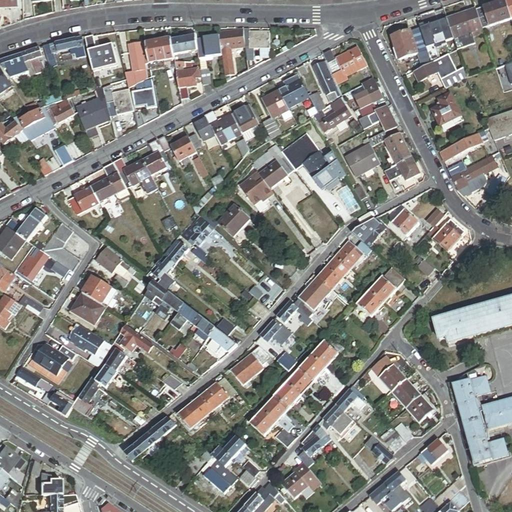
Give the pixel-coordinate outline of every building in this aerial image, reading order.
[(21,0),(1,0),(1,9),(22,8),(21,0)] [(491,27),(511,20),(511,18),(506,1),(500,3),(485,8),(491,27)] [(483,30),(491,27),(485,8),(477,11),(483,30)] [(483,30),(477,11),(465,15),(472,35),(484,31),(483,30)] [(454,41),(472,35),(465,15),(448,20),(454,41)] [(454,41),(448,20),(430,26),(437,46),(454,41)] [(243,34),(242,30),(233,32),(233,33),(236,49),(245,48),(243,34)] [(428,52),(421,30),(412,33),(419,55),(428,52)] [(268,49),(268,32),(249,32),(248,34),(243,34),(245,48),(246,61),(247,69),(254,65),(252,60),(252,49),(268,49)] [(233,33),(228,34),(230,50),(236,49),(233,33)] [(419,55),(412,33),(393,39),(401,61),(419,55)] [(228,34),(218,35),(219,37),(221,51),(222,55),(231,54),(230,50),(228,34)] [(473,39),(472,35),(454,41),(458,51),(475,45),(473,39)] [(196,41),(195,37),(172,41),(174,55),(197,51),(196,41)] [(222,57),(221,51),(219,37),(213,38),(210,39),(196,41),(197,51),(199,60),(222,57)] [(97,51),(94,38),(85,39),(91,64),(99,63),(100,68),(110,67),(110,68),(112,69),(116,69),(118,66),(113,47),(97,51)] [(84,49),(82,40),(57,45),(59,52),(59,53),(59,54),(70,52),(84,49)] [(174,61),(171,40),(146,43),(149,64),(162,63),(174,61)] [(150,72),(149,64),(149,65),(145,44),(130,46),(135,72),(137,85),(152,78),(150,72)] [(57,45),(44,48),(46,55),(59,52),(57,45)] [(338,59),(344,71),(347,77),(368,66),(359,48),(338,59)] [(42,59),(39,49),(22,55),(25,65),(31,63),(38,60),(42,59)] [(86,58),(84,49),(70,52),(71,56),(75,56),(76,61),(86,58)] [(337,59),(333,50),(324,55),(327,63),(328,64),(337,59)] [(59,53),(59,52),(46,55),(50,69),(57,67),(54,55),(59,53)] [(424,69),(433,64),(428,52),(419,55),(424,69)] [(231,54),(222,55),(225,76),(234,75),(231,54)] [(25,65),(22,55),(5,61),(8,70),(25,65)] [(462,82),(467,79),(464,70),(458,73),(450,56),(433,64),(438,74),(445,90),(462,82)] [(338,59),(337,59),(328,64),(333,76),(344,71),(338,59)] [(39,64),(38,60),(31,63),(36,76),(46,72),(43,63),(39,64)] [(163,70),(162,63),(149,64),(150,72),(163,70)] [(185,68),(184,63),(174,63),(176,73),(180,72),(179,70),(183,69),(185,68)] [(328,64),(327,63),(315,68),(330,102),(342,96),(338,86),(333,76),(328,64)] [(438,74),(433,64),(424,69),(414,73),(420,83),(438,74)] [(29,72),(25,65),(8,70),(10,76),(13,78),(29,72)] [(0,96),(12,87),(0,67),(0,96)] [(198,69),(180,72),(176,73),(179,89),(187,88),(197,87),(196,84),(199,83),(199,81),(196,81),(195,79),(199,79),(198,69)] [(200,70),(202,85),(210,84),(208,69),(206,69),(200,70)] [(347,77),(344,71),(333,76),(338,86),(349,80),(347,77)] [(137,85),(135,72),(125,74),(128,90),(137,85)] [(289,109),(310,98),(309,95),(302,80),(300,81),(280,92),(289,109)] [(385,102),(374,81),(364,87),(368,95),(374,108),(375,107),(379,105),(383,103),(385,102)] [(136,87),(137,92),(146,91),(145,83),(136,87)] [(187,88),(179,89),(180,101),(189,99),(187,88)] [(104,95),(103,89),(96,91),(99,99),(105,97),(104,95)] [(129,94),(128,90),(112,95),(112,92),(105,95),(104,95),(105,97),(106,104),(114,103),(117,116),(133,112),(132,106),(129,94)] [(137,92),(132,93),(134,105),(135,108),(146,106),(147,109),(156,108),(152,90),(146,91),(137,92)] [(80,91),(66,96),(68,100),(72,99),(81,96),(80,91)] [(289,110),(289,109),(280,92),(270,96),(280,115),(289,110)] [(317,113),(326,109),(318,93),(312,97),(310,98),(317,113)] [(52,97),(43,101),(44,103),(48,101),(49,104),(52,103),(52,106),(62,102),(60,95),(52,97)] [(374,108),(368,95),(356,101),(362,114),(374,108)] [(443,107),(440,108),(434,111),(441,127),(462,117),(452,95),(440,100),(442,104),(443,107)] [(273,118),(280,115),(270,96),(264,99),(273,118)] [(105,97),(99,99),(76,109),(78,114),(88,139),(98,134),(95,127),(94,124),(107,118),(108,122),(110,122),(106,104),(105,97)] [(76,109),(72,99),(68,100),(62,102),(52,106),(46,108),(47,110),(45,111),(49,118),(52,125),(53,127),(58,125),(53,116),(50,111),(57,108),(67,102),(70,107),(74,116),(78,114),(76,109)] [(344,106),(341,101),(332,107),(336,114),(346,108),(344,106)] [(60,113),(70,107),(67,102),(57,108),(60,113)] [(30,114),(38,111),(37,109),(38,108),(37,106),(36,105),(27,109),(30,114)] [(58,125),(74,116),(70,107),(60,113),(53,116),(58,125)] [(378,113),(375,107),(374,108),(362,114),(362,115),(361,115),(363,120),(369,117),(378,113)] [(53,116),(60,113),(57,108),(50,111),(53,116)] [(243,111),(252,130),(258,127),(248,108),(243,111)] [(346,108),(336,114),(326,121),(320,125),(325,134),(352,117),(346,108)] [(397,128),(387,108),(378,113),(382,122),(387,133),(397,128)] [(49,118),(45,111),(43,109),(40,111),(45,120),(49,118)] [(20,122),(40,111),(40,110),(38,111),(30,114),(14,120),(17,124),(23,132),(25,131),(20,122)] [(511,130),(511,110),(485,120),(489,130),(492,137),(511,130)] [(45,120),(40,111),(20,122),(25,131),(26,130),(44,121),(45,120)] [(243,111),(233,115),(243,134),(251,130),(252,130),(243,111)] [(137,129),(144,125),(141,112),(133,114),(137,129)] [(218,123),(212,112),(206,115),(211,126),(211,127),(214,134),(216,137),(220,146),(243,134),(233,115),(218,123)] [(326,117),(323,112),(318,115),(315,117),(317,122),(323,118),(324,119),(326,117)] [(373,126),(382,122),(378,113),(369,117),(373,126)] [(363,120),(362,121),(367,129),(373,126),(369,117),(363,120)] [(44,121),(48,127),(52,125),(49,118),(45,120),(44,121)] [(95,127),(108,122),(107,118),(94,124),(95,127)] [(272,140),(282,135),(273,118),(264,123),(272,140)] [(211,127),(207,119),(196,125),(200,134),(205,131),(208,137),(214,134),(211,127)] [(17,124),(14,120),(1,125),(2,127),(6,132),(17,124)] [(48,127),(44,121),(26,130),(32,137),(29,140),(31,142),(50,132),(48,127)] [(23,132),(17,124),(6,132),(0,137),(0,141),(5,148),(16,139),(23,133),(24,133),(23,132)] [(52,134),(56,131),(53,127),(52,125),(48,127),(50,132),(52,134)] [(24,133),(29,140),(32,137),(26,130),(25,131),(23,132),(24,133)] [(245,140),(246,141),(251,139),(253,135),(252,134),(251,130),(243,134),(245,140)] [(511,130),(492,137),(493,139),(494,141),(511,134),(511,130)] [(204,143),(216,137),(214,134),(208,137),(205,131),(200,134),(204,143)] [(444,163),(490,141),(486,132),(440,154),(444,163)] [(29,141),(23,133),(16,139),(22,146),(29,141)] [(373,148),(388,141),(389,140),(386,133),(370,141),(371,145),(373,148)] [(189,139),(195,150),(202,146),(196,135),(189,139)] [(308,135),(282,153),(296,172),(304,166),(321,153),(308,135)] [(408,151),(400,135),(389,140),(388,141),(396,157),(408,151)] [(171,149),(165,137),(158,140),(164,151),(164,153),(171,149)] [(189,139),(172,148),(179,163),(197,153),(195,150),(189,139)] [(164,151),(158,140),(149,145),(155,156),(161,152),(161,153),(164,151)] [(241,150),(249,147),(246,141),(245,140),(237,144),(245,159),(249,154),(244,156),(241,150)] [(367,147),(345,158),(355,177),(381,164),(373,148),(371,145),(367,147)] [(65,146),(55,152),(63,167),(74,162),(65,146)] [(249,154),(251,152),(249,147),(241,150),(244,156),(249,154)] [(408,151),(396,157),(400,166),(412,159),(408,151)] [(169,168),(167,162),(161,153),(161,152),(155,156),(144,161),(152,177),(169,168)] [(268,153),(254,164),(258,169),(272,158),(268,153)] [(304,166),(315,181),(332,168),(327,161),(326,160),(321,153),(304,166)] [(332,168),(339,164),(334,155),(327,161),(332,168)] [(54,172),(60,169),(59,167),(53,158),(47,163),(54,172)] [(203,179),(209,176),(199,158),(194,161),(203,179)] [(498,169),(493,158),(479,165),(485,176),(498,169)] [(123,159),(114,163),(120,174),(125,171),(128,169),(123,159)] [(420,176),(412,159),(400,166),(398,167),(403,177),(406,183),(420,176)] [(47,176),(54,172),(47,163),(45,161),(39,165),(47,176)] [(152,177),(144,161),(128,169),(125,171),(133,187),(142,182),(152,177)] [(120,174),(114,163),(104,168),(110,179),(116,176),(123,188),(116,192),(118,194),(116,195),(118,199),(122,201),(132,196),(128,189),(120,174)] [(284,180),(287,178),(288,178),(277,163),(261,176),(271,190),(284,180)] [(452,179),(467,171),(463,163),(448,171),(452,179)] [(341,181),(347,177),(339,164),(332,168),(315,181),(321,190),(339,178),(341,181)] [(467,171),(452,179),(451,179),(458,192),(469,187),(468,185),(485,176),(479,165),(467,171)] [(390,183),(403,177),(398,167),(385,173),(390,183)] [(128,189),(133,187),(125,171),(120,174),(128,189)] [(274,194),(271,190),(261,176),(259,173),(241,187),(255,206),(261,214),(268,209),(264,203),(268,200),(268,199),(274,194)] [(110,179),(116,192),(123,188),(116,176),(110,179)] [(469,187),(458,192),(460,195),(463,199),(484,188),(487,184),(485,176),(468,185),(469,187)] [(496,179),(485,192),(493,198),(507,181),(501,176),(498,180),(496,179)] [(158,189),(152,177),(142,182),(148,194),(158,189)] [(215,188),(224,183),(220,177),(211,181),(215,188)] [(110,179),(92,188),(100,204),(116,195),(118,194),(116,192),(110,179)] [(355,191),(361,201),(367,198),(361,187),(355,191)] [(100,204),(92,188),(76,197),(81,206),(83,210),(84,212),(100,204)] [(212,196),(210,192),(194,209),(197,215),(212,196)] [(81,206),(76,197),(69,200),(74,210),(81,206)] [(416,198),(408,203),(413,208),(407,213),(409,214),(420,205),(416,198)] [(408,203),(396,209),(401,213),(404,210),(406,212),(407,213),(413,208),(408,203)] [(234,206),(218,224),(234,238),(250,219),(234,206)] [(30,242),(48,217),(37,210),(25,227),(20,235),(30,242)] [(391,225),(388,228),(404,242),(407,238),(394,226),(406,212),(404,210),(401,213),(391,225)] [(409,214),(407,213),(406,212),(394,226),(407,238),(414,231),(418,226),(420,224),(409,214)] [(386,214),(378,219),(388,228),(391,225),(385,219),(388,217),(386,214)] [(12,218),(7,226),(11,228),(20,235),(25,227),(12,218)] [(206,223),(200,218),(195,224),(199,228),(201,229),(206,223)] [(388,228),(378,219),(357,230),(361,234),(373,245),(388,228)] [(458,226),(454,222),(450,227),(454,231),(458,226)] [(75,231),(64,223),(60,229),(71,237),(75,231)] [(199,248),(214,230),(206,223),(201,229),(197,234),(194,238),(191,241),(199,248)] [(199,228),(195,224),(188,233),(194,238),(197,234),(195,233),(194,232),(194,231),(194,230),(194,229),(195,228),(196,228),(196,227),(197,227),(198,227),(199,228)] [(448,225),(441,232),(434,241),(449,254),(463,238),(454,231),(450,227),(448,225)] [(423,230),(418,226),(414,231),(419,235),(423,230)] [(467,234),(458,226),(454,231),(463,238),(467,234)] [(0,251),(15,262),(30,242),(20,235),(11,228),(0,244),(0,251)] [(441,232),(436,228),(429,236),(434,240),(441,232)] [(71,237),(60,229),(56,235),(67,243),(71,237)] [(361,234),(357,230),(352,233),(358,238),(361,234)] [(184,238),(190,242),(191,241),(194,238),(188,233),(184,238)] [(56,235),(52,240),(64,248),(67,243),(56,235)] [(64,248),(52,240),(44,252),(51,257),(55,260),(64,248)] [(181,244),(177,240),(164,257),(168,260),(181,244)] [(202,251),(199,248),(191,241),(190,242),(189,243),(195,249),(200,253),(202,251)] [(351,270),(365,255),(358,249),(350,242),(337,257),(351,270)] [(358,249),(365,255),(370,249),(363,243),(358,249)] [(188,250),(181,244),(168,260),(175,266),(188,250)] [(51,257),(44,252),(37,247),(31,256),(37,259),(45,265),(51,257)] [(70,253),(64,248),(55,260),(60,263),(62,264),(70,253)] [(206,265),(209,260),(200,253),(195,249),(194,250),(199,254),(197,257),(206,265)] [(123,263),(107,250),(97,262),(110,272),(113,275),(116,271),(123,263)] [(68,268),(76,257),(70,253),(62,264),(68,268)] [(37,259),(31,256),(21,270),(27,274),(37,259)] [(74,273),(82,261),(76,257),(68,268),(70,270),(74,273)] [(168,260),(164,257),(151,273),(162,282),(167,276),(170,273),(175,266),(168,260)] [(351,270),(337,257),(330,266),(332,267),(345,278),(346,276),(351,270)] [(34,282),(45,265),(37,259),(27,274),(25,276),(34,282)] [(435,270),(425,261),(419,268),(429,277),(435,270)] [(64,278),(70,270),(68,268),(62,264),(60,263),(54,271),(64,278)] [(136,273),(123,263),(116,271),(124,278),(129,272),(133,276),(136,273)] [(17,277),(4,268),(1,266),(0,268),(0,286),(7,292),(17,277)] [(332,267),(330,266),(318,278),(333,291),(345,278),(332,267)] [(398,291),(406,281),(392,269),(384,278),(398,291)] [(162,282),(151,273),(147,277),(154,283),(159,287),(160,285),(162,282)] [(118,276),(114,282),(124,290),(129,283),(118,276)] [(175,283),(167,276),(162,282),(160,285),(169,291),(175,283)] [(93,277),(83,293),(84,293),(102,305),(112,289),(93,277)] [(274,292),(279,287),(268,277),(264,282),(274,292)] [(333,291),(318,278),(295,305),(299,310),(305,315),(309,318),(333,291)] [(398,291),(384,278),(371,292),(385,305),(398,291)] [(159,287),(154,283),(148,292),(164,303),(170,295),(167,293),(159,287)] [(160,285),(159,287),(167,293),(169,291),(160,285)] [(106,308),(108,309),(118,292),(112,289),(102,305),(106,308)] [(164,303),(148,292),(143,300),(155,309),(157,306),(160,308),(164,303)] [(385,305),(371,292),(359,306),(373,319),(385,305)] [(95,326),(106,308),(102,305),(84,293),(73,312),(95,326)] [(170,295),(164,303),(164,304),(172,310),(179,315),(185,307),(170,295)] [(22,306),(20,305),(5,296),(3,300),(17,308),(13,314),(12,316),(15,318),(22,306)] [(22,306),(39,317),(44,308),(25,296),(20,305),(22,306)] [(511,298),(435,320),(440,340),(448,338),(450,344),(511,326),(511,298)] [(17,308),(3,300),(0,304),(0,305),(13,314),(17,308)] [(295,305),(291,302),(277,318),(286,325),(297,312),(299,310),(295,305)] [(172,310),(164,304),(156,315),(166,323),(170,317),(168,315),(172,310)] [(8,322),(12,316),(13,314),(0,305),(0,327),(6,331),(11,323),(8,322)] [(366,326),(373,319),(359,306),(352,313),(366,326)] [(194,327),(200,319),(185,307),(179,315),(187,322),(194,327)] [(187,322),(179,315),(172,325),(180,331),(187,322)] [(314,322),(309,318),(305,315),(303,317),(300,321),(308,328),(314,322)] [(210,339),(216,331),(215,330),(200,319),(194,327),(200,332),(210,339)] [(285,327),(276,319),(274,321),(283,329),(285,327)] [(138,325),(131,320),(126,326),(133,331),(134,332),(138,325)] [(235,329),(223,320),(215,330),(216,331),(227,339),(235,329)] [(283,329),(274,321),(261,337),(269,344),(276,336),(281,331),(283,329)] [(81,327),(76,324),(70,333),(71,338),(70,339),(72,340),(81,327)] [(133,331),(126,326),(121,334),(124,336),(127,338),(133,331)] [(96,357),(105,343),(81,327),(72,340),(71,342),(77,346),(76,347),(85,353),(87,350),(93,355),(96,357)] [(143,339),(134,332),(133,331),(127,338),(122,345),(128,350),(133,343),(137,346),(143,339)] [(229,354),(237,347),(227,339),(216,331),(210,339),(221,348),(229,354)] [(284,334),(281,331),(276,336),(280,339),(284,334)] [(206,343),(210,339),(200,332),(197,336),(206,343)] [(148,354),(154,347),(143,339),(137,346),(136,348),(147,356),(148,354)] [(221,348),(210,339),(206,343),(204,346),(216,355),(221,348)] [(328,346),(339,355),(345,349),(334,340),(328,346)] [(108,355),(112,348),(105,343),(96,357),(93,355),(88,361),(99,368),(102,363),(108,355)] [(119,346),(115,343),(112,348),(118,351),(119,352),(122,348),(119,346)] [(137,346),(133,343),(128,350),(132,353),(136,348),(137,346)] [(325,343),(313,357),(327,369),(339,355),(328,346),(325,343)] [(69,360),(58,353),(46,345),(35,363),(58,377),(69,360)] [(63,346),(58,353),(69,360),(73,362),(77,355),(63,346)] [(118,351),(112,348),(108,355),(113,358),(118,351)] [(262,365),(271,358),(260,349),(253,355),(262,365)] [(119,352),(118,351),(113,358),(107,367),(118,374),(128,358),(119,352)] [(113,358),(108,355),(102,363),(107,367),(113,358)] [(264,367),(262,365),(253,355),(231,373),(244,388),(245,387),(249,383),(266,370),(264,367)] [(285,355),(278,364),(289,373),(297,365),(285,355)] [(327,369),(313,357),(300,371),(314,383),(327,369)] [(272,360),(271,358),(262,365),(264,367),(272,360)] [(372,370),(380,379),(394,366),(387,358),(372,370)] [(107,367),(102,363),(99,368),(97,371),(102,374),(107,367)] [(198,370),(190,364),(188,367),(196,373),(198,370)] [(393,394),(408,381),(398,370),(395,366),(394,366),(380,379),(393,394)] [(118,374),(107,367),(102,374),(97,382),(101,385),(107,389),(118,374)] [(42,380),(23,368),(17,376),(37,388),(38,386),(42,380)] [(102,374),(97,371),(90,383),(98,388),(101,385),(97,382),(102,374)] [(314,383),(300,371),(288,384),(302,396),(314,383)] [(448,384),(453,404),(459,403),(476,398),(492,393),(486,374),(448,384)] [(161,382),(174,391),(184,383),(171,375),(161,382)] [(225,379),(218,385),(225,394),(226,393),(228,394),(227,395),(230,399),(237,393),(225,379)] [(55,388),(42,380),(38,386),(51,394),(55,388)] [(413,387),(408,381),(393,394),(401,404),(406,409),(407,410),(422,397),(416,390),(413,387)] [(98,388),(90,383),(80,399),(89,405),(99,389),(98,388)] [(218,384),(202,397),(215,412),(230,399),(227,395),(225,394),(218,385),(218,384)] [(302,396),(288,384),(276,398),(290,410),(302,396)] [(360,393),(353,387),(350,391),(357,397),(358,395),(360,393)] [(75,407),(78,402),(55,388),(51,394),(55,397),(56,395),(75,407)] [(89,405),(80,399),(78,402),(75,407),(74,408),(88,417),(105,393),(99,389),(89,405)] [(345,413),(353,404),(359,398),(357,397),(350,391),(337,405),(345,413)] [(74,408),(75,407),(56,395),(55,397),(52,402),(62,408),(59,413),(59,414),(67,419),(74,408)] [(361,400),(363,397),(362,395),(360,396),(358,395),(357,397),(359,398),(353,404),(363,412),(368,406),(361,400)] [(215,412),(202,397),(179,416),(192,431),(215,412)] [(434,412),(422,397),(407,410),(420,425),(428,417),(431,415),(434,412)] [(290,410),(276,398),(264,411),(278,423),(284,417),(290,410)] [(476,398),(459,403),(472,450),(489,445),(484,429),(480,413),(476,398)] [(484,412),(480,413),(484,429),(488,428),(489,431),(511,424),(511,400),(483,409),(484,412)] [(151,410),(138,401),(131,407),(144,416),(151,410)] [(49,407),(59,413),(62,408),(52,402),(49,407)] [(333,427),(345,413),(337,405),(324,420),(331,427),(332,428),(333,427)] [(278,423),(264,411),(251,425),(265,438),(278,423)] [(333,427),(344,437),(356,423),(345,413),(333,427)] [(295,427),(284,417),(278,423),(284,429),(289,434),(295,427)] [(107,429),(122,439),(135,428),(120,418),(106,429),(107,429)] [(168,419),(154,430),(163,440),(177,427),(168,419)] [(331,427),(324,420),(320,424),(323,426),(328,431),(331,427)] [(346,439),(358,425),(356,423),(344,437),(346,439)] [(326,448),(334,442),(322,428),(319,425),(313,433),(318,438),(326,448)] [(414,438),(402,425),(395,431),(407,444),(414,438)] [(288,449),(296,440),(289,434),(284,429),(276,438),(288,449)] [(163,440),(154,430),(140,442),(149,452),(157,445),(163,440)] [(406,444),(394,431),(384,440),(396,454),(406,444)] [(318,438),(313,433),(300,447),(303,451),(318,438)] [(237,438),(233,434),(220,448),(225,452),(237,438)] [(247,447),(237,438),(225,452),(234,461),(247,447)] [(312,460),(326,448),(318,438),(303,451),(304,452),(303,452),(311,461),(312,460)] [(377,450),(382,445),(373,438),(371,441),(373,442),(371,445),(377,450)] [(489,445),(472,450),(477,466),(509,457),(505,440),(489,445)] [(371,441),(367,446),(374,453),(377,450),(371,445),(373,442),(371,441)] [(438,462),(449,453),(439,441),(428,450),(438,462)] [(134,465),(136,463),(149,452),(140,442),(125,454),(134,465)] [(157,445),(149,452),(154,458),(162,451),(157,445)] [(389,467),(398,459),(382,445),(377,450),(374,453),(389,467)] [(5,448),(0,454),(0,470),(7,476),(14,467),(20,460),(5,448)] [(225,452),(220,448),(212,457),(214,458),(226,470),(232,463),(234,461),(225,452)] [(428,450),(422,455),(428,463),(433,468),(450,454),(449,453),(438,462),(428,450)] [(303,452),(299,456),(307,464),(311,461),(303,452)] [(212,457),(207,453),(205,455),(207,457),(204,460),(209,464),(214,458),(212,457)] [(428,463),(422,455),(418,459),(424,466),(428,463)] [(298,457),(300,459),(310,470),(316,465),(312,460),(311,461),(307,464),(299,456),(298,457)] [(226,470),(214,458),(209,464),(202,472),(206,475),(210,470),(217,477),(221,473),(235,485),(239,481),(226,470)] [(300,471),(283,487),(296,502),(313,487),(316,490),(323,484),(310,470),(300,459),(294,464),(300,471)] [(24,463),(20,460),(14,467),(18,470),(24,463)] [(41,467),(33,462),(30,475),(38,477),(41,467)] [(249,462),(243,469),(255,479),(261,472),(249,462)] [(7,476),(0,470),(0,488),(8,477),(7,476)] [(210,470),(206,475),(204,477),(225,496),(231,489),(217,477),(210,470)] [(251,487),(256,481),(246,472),(240,478),(250,488),(251,487)] [(43,473),(43,495),(50,495),(53,495),(53,483),(51,483),(51,479),(43,473)] [(231,489),(235,485),(221,473),(217,477),(231,489)] [(407,482),(400,474),(386,486),(393,495),(400,489),(407,482)] [(202,483),(196,478),(192,482),(198,487),(202,483)] [(461,481),(435,503),(441,510),(450,502),(459,494),(466,487),(461,481)] [(53,483),(53,495),(62,496),(62,483),(53,483)] [(270,496),(275,500),(280,505),(285,500),(272,486),(267,492),(270,496)] [(396,511),(403,506),(393,495),(386,486),(371,498),(378,507),(383,503),(389,511),(396,511)] [(267,492),(264,488),(258,495),(265,502),(270,496),(267,492)] [(410,501),(400,489),(393,495),(403,507),(410,501)] [(17,494),(12,490),(4,500),(10,505),(17,494)] [(16,509),(21,495),(18,493),(17,494),(10,505),(16,509)] [(460,511),(468,504),(459,494),(450,502),(452,504),(453,504),(459,511),(460,511)] [(62,496),(53,495),(52,511),(62,511),(62,508),(62,496)] [(246,508),(251,511),(255,511),(265,502),(258,495),(246,508)] [(255,511),(265,511),(275,500),(270,496),(265,502),(255,511)] [(431,500),(421,509),(423,511),(438,511),(440,511),(431,500)] [(81,511),(79,503),(62,508),(62,511),(81,511)]
